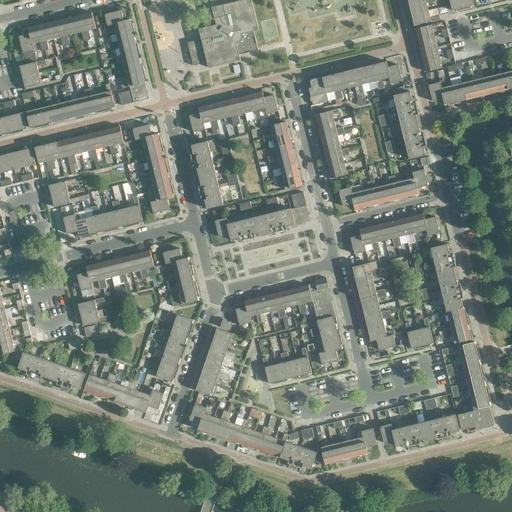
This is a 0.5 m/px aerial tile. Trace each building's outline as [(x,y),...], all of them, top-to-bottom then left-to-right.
[(258,30),(251,0),(243,0),(212,8),(214,18),(216,25),(199,29),(201,40),(188,43),(193,66),(207,63),(209,68),(240,60),(239,55),(258,50),(253,31),(258,30)] [(435,1),(434,0),(425,0),(409,4),(410,7),(408,7),(410,15),(428,11),(427,3),(435,1)] [(449,0),(452,11),(456,10),(456,11),(464,10),(461,0),(449,0)] [(461,0),(464,10),(471,8),(471,6),(474,5),(472,0),(461,0)] [(105,14),(107,25),(124,21),(121,10),(105,14)] [(86,14),(85,11),(80,12),(87,40),(90,39),(88,30),(96,29),(92,12),(86,14)] [(430,18),(428,11),(410,15),(412,22),(414,22),(414,26),(440,19),(439,16),(430,18)] [(87,40),(80,12),(75,13),(76,16),(70,18),(74,34),(82,32),(84,41),(87,40)] [(65,19),(64,16),(59,17),(66,45),(69,44),(67,36),(74,34),(70,18),(65,19)] [(66,45),(59,17),(55,18),(55,21),(49,23),(53,39),(60,37),(63,46),(66,45)] [(129,19),(124,21),(107,25),(109,30),(114,28),(116,35),(134,30),(132,22),(130,23),(129,19)] [(44,24),(43,21),(38,22),(45,50),(48,50),(46,41),(53,39),(49,23),(44,24)] [(45,50),(38,22),(33,23),(34,26),(28,28),(29,34),(32,44),(33,44),(39,42),(42,51),(45,50)] [(434,36),(432,25),(415,29),(416,32),(414,33),(416,40),(434,36)] [(136,37),(134,30),(116,35),(118,41),(111,43),(112,46),(135,41),(134,38),(136,37)] [(32,44),(29,34),(19,36),(23,53),(34,50),(33,44),(32,44)] [(437,46),(434,36),(416,40),(418,48),(420,47),(421,50),(437,46)] [(135,44),(135,41),(112,46),(113,50),(119,48),(121,55),(139,51),(137,43),(135,44)] [(440,57),(437,46),(421,50),(421,53),(419,54),(421,61),(440,57)] [(141,58),(139,51),(121,55),(123,62),(116,64),(117,67),(140,62),(139,59),(141,58)] [(442,68),(440,57),(421,61),(423,69),(425,68),(426,72),(442,68)] [(19,70),(21,77),(39,73),(37,66),(46,64),(45,60),(20,66),(21,69),(19,70)] [(380,63),(380,60),(375,61),(382,89),(385,88),(383,79),(390,78),(391,78),(388,67),(387,61),(380,63)] [(382,89),(375,61),(370,62),(371,65),(365,67),(369,83),(376,81),(378,90),(382,89)] [(141,65),(140,62),(117,67),(118,71),(124,69),(126,76),(144,72),(142,64),(141,65)] [(360,68),(359,65),(354,66),(361,94),(364,94),(362,85),(369,83),(365,67),(360,68)] [(399,65),(388,67),(391,78),(390,78),(391,84),(403,81),(399,65)] [(361,94),(354,66),(349,67),(350,70),(344,72),(348,88),(355,86),(357,95),(361,94)] [(338,73),(338,70),(333,71),(340,99),(343,99),(341,90),(348,88),(344,72),(338,73)] [(340,99),(333,71),(328,72),(329,75),(323,77),(327,93),(334,91),(336,100),(340,99)] [(146,79),(144,72),(126,76),(128,83),(121,85),(122,89),(130,87),(145,83),(144,80),(146,79)] [(41,80),(39,73),(21,77),(23,85),(24,84),(25,88),(50,82),(49,78),(41,80)] [(508,89),(504,73),(494,75),(498,93),(506,92),(505,90),(508,89)] [(498,93),(494,75),(483,78),(487,94),(490,93),(491,95),(498,93)] [(310,77),(303,79),(305,83),(308,83),(310,91),(313,105),(328,101),(327,93),(323,77),(311,80),(310,77)] [(487,94),(483,78),(473,80),(477,99),(485,97),(484,95),(487,94)] [(440,81),(440,82),(444,99),(443,99),(445,105),(448,104),(448,105),(456,104),(451,86),(445,87),(444,80),(440,81)] [(477,99),(473,80),(462,83),(466,99),(469,99),(470,100),(477,99)] [(444,99),(440,82),(429,85),(433,101),(443,99),(444,99)] [(148,95),(145,83),(130,87),(131,90),(132,96),(134,103),(145,100),(145,98),(146,95),(148,95)] [(466,99),(462,83),(451,86),(456,104),(463,102),(463,100),(466,99)] [(107,92),(100,93),(105,112),(112,110),(112,108),(115,107),(110,84),(106,85),(107,92)] [(91,88),(88,89),(94,112),(97,112),(97,113),(105,112),(100,93),(93,95),(91,88)] [(94,112),(88,89),(85,90),(86,97),(79,99),(84,117),(91,115),(91,113),(94,112)] [(132,96),(131,90),(119,93),(120,99),(132,96)] [(256,93),(256,90),(251,91),(258,120),(261,119),(259,110),(265,108),(267,108),(264,98),(263,92),(256,93)] [(258,120),(251,91),(246,93),(247,96),(241,97),(245,113),(252,112),(254,121),(258,120)] [(424,136),(424,133),(421,133),(419,128),(422,127),(418,110),(418,109),(418,108),(417,101),(416,101),(415,97),(412,98),(410,91),(394,95),(399,115),(404,135),(410,159),(426,155),(424,149),(427,148),(426,143),(427,143),(425,136),(424,136)] [(70,93),(67,94),(73,118),(76,117),(76,119),(84,117),(79,99),(72,100),(70,93)] [(73,118),(67,94),(63,95),(65,102),(58,104),(63,122),(70,120),(70,118),(73,118)] [(235,99),(235,95),(230,97),(237,125),(240,124),(238,115),(245,113),(241,97),(235,99)] [(274,95),(264,98),(267,108),(265,108),(267,114),(278,111),(274,95)] [(134,103),(132,96),(120,99),(122,106),(134,103)] [(237,125),(230,97),(225,98),(226,101),(220,102),(224,119),(231,117),(233,126),(237,125)] [(46,100),(48,106),(52,123),(55,122),(55,124),(63,122),(58,104),(51,105),(49,99),(46,100)] [(214,104),(213,101),(209,102),(216,130),(219,129),(217,120),(224,119),(220,102),(214,104)] [(216,130),(209,102),(204,103),(205,106),(198,107),(200,113),(202,124),(204,124),(210,122),(212,131),(216,130)] [(52,123),(48,106),(37,109),(42,127),(49,125),(49,123),(52,123)] [(42,127),(37,109),(26,112),(30,128),(34,127),(34,129),(42,127)] [(339,112),(338,109),(315,114),(316,118),(314,118),(316,126),(334,121),(333,114),(339,112)] [(27,129),(23,113),(12,115),(16,133),(24,132),(23,130),(27,129)] [(202,124),(200,113),(189,116),(193,132),(205,129),(204,124),(202,124)] [(388,114),(379,116),(381,127),(391,124),(388,114)] [(16,133),(12,115),(1,118),(5,134),(9,133),(9,135),(16,133)] [(336,128),(334,121),(316,126),(318,133),(320,133),(321,136),(344,130),(343,127),(336,128)] [(288,128),(286,122),(270,126),(272,133),(263,136),(264,139),(292,132),(291,127),(288,128)] [(113,128),(113,125),(108,126),(115,154),(118,153),(116,145),(124,143),(120,126),(113,128)] [(133,129),(135,139),(141,138),(152,135),(149,125),(133,129)] [(115,154),(108,126),(103,127),(104,130),(98,132),(102,148),(109,146),(111,155),(115,154)] [(92,133),(92,130),(87,131),(94,159),(97,158),(95,150),(102,148),(98,132),(92,133)] [(345,134),(344,130),(321,136),(321,139),(320,139),(321,147),(339,142),(338,135),(345,134)] [(94,159),(87,131),(82,132),(83,135),(77,137),(81,153),(88,152),(90,160),(94,159)] [(293,137),(292,132),(264,139),(264,142),(273,140),(275,147),(291,143),(290,137),(293,137)] [(157,134),(152,135),(141,138),(142,143),(144,149),(162,144),(160,137),(158,137),(157,134)] [(71,138),(71,135),(66,136),(73,164),(76,164),(74,155),(81,153),(77,137),(71,138)] [(73,164),(66,136),(61,138),(62,141),(56,142),(60,158),(67,157),(69,165),(73,164)] [(50,143),(50,141),(45,142),(52,170),(55,169),(53,160),(60,158),(56,142),(50,143)] [(193,164),(194,168),(197,167),(198,172),(195,173),(199,192),(198,192),(200,199),(201,199),(202,203),(205,202),(207,209),(223,205),(208,141),(191,145),(193,151),(190,152),(191,157),(190,157),(192,164),(193,164)] [(393,141),(385,142),(387,153),(396,151),(393,141)] [(52,170),(45,142),(40,143),(41,146),(35,147),(39,164),(46,162),(49,171),(52,170)] [(231,153),(229,142),(221,144),(223,155),(231,153)] [(341,149),(339,142),(321,147),(323,154),(325,154),(326,157),(349,151),(348,148),(341,149)] [(293,149),(291,143),(275,147),(277,154),(268,156),(269,160),(297,153),(296,148),(293,149)] [(164,152),(162,144),(144,149),(146,156),(139,158),(140,161),(163,155),(162,152),(164,152)] [(27,147),(20,149),(24,167),(35,165),(31,148),(28,149),(27,147)] [(24,167),(20,149),(12,151),(13,153),(10,153),(14,170),(24,167)] [(350,155),(349,151),(326,157),(326,160),(325,160),(326,168),(345,163),(343,156),(350,155)] [(6,152),(0,154),(0,159),(3,172),(14,170),(10,153),(7,154),(6,152)] [(298,158),(297,153),(269,160),(270,163),(278,161),(280,168),(297,164),(295,159),(298,158)] [(164,158),(163,155),(140,161),(140,164),(147,163),(149,170),(167,165),(165,158),(164,158)] [(418,168),(423,167),(431,165),(429,157),(416,160),(417,164),(418,168)] [(346,170),(345,163),(326,168),(328,175),(330,175),(331,178),(354,173),(353,169),(346,170)] [(298,170),(297,164),(280,168),(282,175),(273,178),(274,181),(302,174),(301,169),(298,170)] [(169,173),(167,165),(149,170),(151,177),(144,179),(145,182),(168,176),(167,173),(169,173)] [(424,170),(412,173),(416,189),(417,189),(428,186),(424,170)] [(416,189),(412,173),(408,174),(410,179),(404,181),(408,199),(415,197),(415,195),(418,195),(417,189),(416,189)] [(239,184),(236,174),(227,176),(230,186),(239,184)] [(303,179),(302,174),(274,181),(275,184),(284,182),(285,190),(302,186),(300,180),(303,179)] [(169,179),(168,176),(145,182),(146,185),(153,184),(154,191),(172,186),(171,179),(169,179)] [(395,176),(391,177),(397,200),(400,199),(400,201),(408,199),(404,181),(397,183),(395,176)] [(397,200),(391,177),(388,177),(390,184),(383,186),(387,204),(394,202),(394,200),(397,200)] [(75,183),(74,179),(49,185),(50,189),(48,189),(50,197),(68,192),(66,185),(75,183)] [(374,181),(370,182),(376,205),(379,204),(379,206),(387,204),(383,186),(376,188),(374,181)] [(376,205),(370,182),(367,182),(369,189),(362,191),(366,209),(373,207),(373,205),(376,205)] [(174,194),(172,186),(154,191),(157,201),(157,202),(167,199),(173,198),(172,194),(174,194)] [(354,186),(350,187),(354,204),(353,204),(354,210),(358,209),(358,211),(366,209),(362,191),(356,192),(354,186)] [(354,204),(350,187),(339,190),(343,206),(353,204),(354,204)] [(70,199),(68,192),(50,197),(52,204),(53,204),(54,207),(79,201),(78,197),(70,199)] [(307,206),(303,192),(297,194),(300,207),(307,206)] [(300,207),(297,194),(291,195),(295,208),(300,207)] [(135,206),(128,208),(133,226),(140,224),(140,222),(143,221),(137,196),(133,197),(135,206)] [(279,206),(277,197),(266,200),(268,208),(279,206)] [(170,210),(167,199),(157,202),(157,201),(151,202),(154,214),(170,210)] [(119,201),(115,202),(122,227),(125,226),(125,228),(133,226),(128,208),(121,209),(119,201)] [(122,227),(115,202),(112,202),(114,211),(107,213),(112,231),(119,229),(119,228),(122,227)] [(252,211),(250,202),(240,204),(242,214),(252,211)] [(98,206),(95,207),(101,232),(104,231),(104,233),(112,231),(107,213),(100,215),(98,206)] [(285,230),(289,229),(289,226),(306,222),(306,220),(308,217),(309,217),(307,206),(300,207),(295,208),(291,209),(291,208),(228,224),(231,234),(230,234),(231,240),(237,239),(238,242),(243,240),(243,242),(250,240),(250,239),(254,238),(253,235),(259,234),(259,236),(278,232),(278,233),(285,231),(285,230)] [(101,232),(95,207),(91,208),(93,216),(86,218),(91,236),(98,234),(98,233),(101,232)] [(74,213),(74,215),(78,231),(79,237),(83,236),(83,238),(91,236),(86,218),(80,219),(78,212),(74,213)] [(417,215),(417,212),(412,213),(419,241),(422,240),(420,232),(427,230),(425,219),(424,214),(417,215)] [(419,241),(412,213),(407,214),(408,217),(402,219),(406,235),(413,233),(415,242),(419,241)] [(78,231),(74,215),(63,217),(67,234),(78,231)] [(396,220),(396,217),(391,218),(398,246),(401,245),(399,237),(406,235),(402,219),(396,220)] [(436,217),(425,219),(427,230),(428,236),(440,233),(436,217)] [(219,237),(230,234),(231,234),(228,224),(227,218),(215,220),(219,237)] [(398,246),(391,218),(386,220),(387,222),(381,224),(385,240),(392,238),(395,247),(398,246)] [(375,225),(375,222),(370,224),(377,251),(380,250),(378,242),(385,240),(381,224),(375,225)] [(377,251),(370,224),(365,225),(366,228),(360,229),(361,235),(363,245),(365,245),(371,243),(373,252),(377,251)] [(363,245),(361,235),(351,237),(355,254),(366,251),(365,245),(363,245)] [(466,295),(465,287),(462,288),(461,285),(458,285),(457,280),(460,279),(455,261),(458,261),(456,253),(453,253),(452,249),(449,250),(448,244),(431,248),(447,311),(463,307),(462,301),(465,300),(464,296),(466,295)] [(163,252),(166,264),(182,260),(182,259),(180,248),(163,252)] [(144,252),(143,249),(139,250),(145,278),(149,277),(147,269),(154,267),(150,250),(144,252)] [(145,278),(139,250),(134,251),(134,254),(129,256),(133,272),(140,270),(142,279),(145,278)] [(123,257),(122,254),(118,255),(124,283),(128,282),(126,274),(133,272),(129,256),(123,257)] [(124,283),(118,255),(113,257),(114,259),(108,261),(112,277),(119,275),(121,284),(124,283)] [(188,258),(182,259),(182,260),(166,264),(164,264),(165,268),(173,266),(174,273),(193,268),(191,260),(189,261),(188,258)] [(102,262),(101,259),(97,261),(103,288),(107,288),(105,279),(112,277),(108,261),(102,262)] [(103,288),(97,261),(92,262),(92,265),(86,266),(88,272),(90,282),(91,282),(98,280),(100,289),(103,288)] [(423,261),(414,263),(417,274),(425,272),(423,261)] [(371,270),(369,262),(351,267),(353,275),(355,275),(355,277),(380,271),(379,268),(371,270)] [(194,275),(193,268),(174,273),(176,279),(167,281),(168,285),(193,279),(193,276),(194,275)] [(381,275),(380,271),(355,277),(356,280),(354,281),(356,288),(374,284),(373,277),(381,275)] [(90,282),(88,272),(78,274),(82,291),(93,288),(91,282),(90,282)] [(336,316),(326,277),(315,280),(316,283),(309,284),(313,301),(317,320),(336,316)] [(194,282),(193,279),(168,285),(169,288),(178,286),(179,293),(198,289),(196,281),(194,282)] [(303,286),(302,283),(297,284),(304,312),(307,312),(305,303),(313,301),(309,284),(303,286)] [(304,312),(297,284),(293,286),(293,288),(287,290),(292,306),(299,304),(301,313),(304,312)] [(376,291),(374,284),(356,288),(358,296),(360,295),(361,298),(386,292),(385,289),(376,291)] [(430,287),(421,289),(423,300),(433,297),(430,287)] [(282,291),(281,288),(276,290),(283,318),(287,317),(285,308),(292,306),(287,290),(282,291)] [(200,296),(198,289),(179,293),(181,300),(173,302),(174,306),(199,300),(198,297),(200,296)] [(283,318),(276,290),(272,291),(272,294),(266,295),(271,311),(278,309),(280,318),(283,318)] [(387,296),(386,292),(361,298),(362,301),(360,302),(362,309),(380,305),(378,298),(387,296)] [(261,296),(260,293),(255,295),(262,323),(266,322),(263,313),(271,311),(266,295),(261,296)] [(262,323),(255,295),(250,296),(251,299),(245,300),(246,306),(249,317),(250,316),(257,315),(259,324),(262,323)] [(78,308),(79,315),(97,311),(96,304),(105,301),(104,298),(78,304),(79,307),(78,308)] [(381,312),(380,305),(362,309),(363,317),(365,316),(366,319),(391,313),(390,310),(381,312)] [(249,317),(246,306),(236,309),(240,325),(251,322),(250,316),(249,317)] [(464,310),(463,307),(447,311),(440,312),(441,316),(448,315),(450,322),(468,317),(466,309),(464,310)] [(99,318),(97,311),(79,315),(81,323),(83,323),(84,326),(109,320),(108,316),(99,318)] [(176,318),(174,325),(191,331),(194,323),(192,323),(193,319),(169,311),(168,315),(176,318)] [(392,317),(391,313),(366,319),(367,322),(365,323),(367,330),(385,326),(383,319),(392,317)] [(338,323),(336,316),(317,320),(319,327),(310,330),(311,333),(337,327),(336,324),(338,323)] [(469,325),(468,317),(450,322),(451,329),(444,330),(445,334),(468,328),(468,325),(469,325)] [(233,323),(220,318),(218,326),(230,330),(233,323)] [(426,327),(419,329),(423,347),(431,346),(430,344),(434,343),(428,318),(424,319),(426,327)] [(0,332),(10,330),(8,319),(0,321),(0,332)] [(410,322),(405,323),(412,348),(415,348),(416,349),(423,347),(419,329),(412,331),(410,322)] [(95,325),(84,328),(86,337),(97,335),(95,325)] [(191,331),(174,325),(171,332),(163,329),(162,332),(186,340),(187,338),(189,338),(191,331)] [(386,332),(385,326),(367,330),(369,338),(370,337),(371,341),(377,340),(377,339),(393,335),(395,334),(394,330),(386,332)] [(337,330),(337,327),(311,333),(312,336),(321,334),(323,341),(341,337),(339,329),(337,330)] [(241,336),(217,328),(216,331),(214,331),(211,338),(229,344),(232,337),(240,340),(241,336)] [(469,331),(468,328),(445,334),(446,337),(453,335),(455,343),(473,339),(471,331),(469,331)] [(0,343),(13,340),(10,330),(0,332),(0,343)] [(186,340),(162,332),(161,335),(169,338),(167,345),(184,351),(187,344),(185,343),(186,340)] [(396,346),(393,335),(377,339),(377,340),(379,350),(396,346)] [(343,344),(341,337),(323,341),(324,347),(317,349),(318,353),(320,353),(336,349),(336,350),(342,349),(341,345),(343,344)] [(80,344),(78,338),(68,341),(70,350),(80,348),(80,344)] [(229,344),(211,338),(209,345),(211,346),(210,349),(234,357),(235,354),(227,351),(229,344)] [(0,355),(15,351),(13,340),(0,343),(0,355)] [(475,345),(474,341),(458,345),(461,356),(479,352),(477,344),(475,345)] [(184,351),(167,345),(165,352),(156,349),(155,353),(179,361),(180,358),(182,359),(184,351)] [(312,372),(306,348),(302,348),(304,357),(297,359),(301,377),(309,375),(308,373),(312,372)] [(234,357),(210,349),(209,352),(207,351),(205,359),(222,365),(225,358),(233,361),(234,357)] [(336,349),(320,353),(322,364),(339,360),(336,350),(336,349)] [(26,377),(34,379),(35,377),(42,379),(43,376),(49,378),(56,381),(55,384),(62,386),(61,389),(69,391),(70,388),(72,389),(73,387),(81,389),(86,373),(24,352),(18,368),(26,370),(25,373),(27,374),(26,377)] [(288,352),(284,353),(290,378),(293,377),(294,379),(301,377),(297,359),(290,361),(288,352)] [(481,359),(479,352),(461,356),(464,367),(480,363),(479,360),(481,359)] [(179,361),(155,353),(154,356),(162,359),(160,366),(178,372),(180,364),(178,364),(179,361)] [(290,378),(284,353),(281,354),(283,362),(276,364),(280,382),(288,380),(287,379),(290,378)] [(267,357),(263,358),(269,383),(272,382),(273,384),(280,382),(276,364),(269,366),(267,357)] [(222,365),(205,359),(202,366),(204,367),(203,369),(227,378),(228,374),(220,372),(222,365)] [(480,366),(480,363),(464,367),(466,377),(484,373),(482,365),(480,366)] [(178,372),(160,366),(158,373),(149,370),(148,374),(172,382),(173,379),(175,379),(178,372)] [(227,378),(203,369),(202,372),(200,372),(198,379),(215,385),(218,378),(226,381),(227,378)] [(486,380),(484,373),(466,377),(469,388),(485,384),(484,381),(486,380)] [(100,378),(90,374),(84,390),(88,391),(87,393),(94,396),(100,378)] [(107,380),(100,378),(94,396),(102,398),(102,396),(105,397),(113,375),(109,374),(107,380)] [(116,376),(113,375),(105,397),(108,398),(108,400),(115,403),(121,385),(114,382),(116,376)] [(127,387),(121,385),(115,403),(122,405),(123,403),(125,404),(134,380),(130,379),(127,387)] [(215,385),(198,379),(195,386),(197,387),(196,390),(220,399),(222,395),(213,392),(215,385)] [(137,381),(134,380),(125,404),(128,405),(128,407),(135,410),(141,392),(134,389),(137,381)] [(486,387),(485,384),(469,388),(471,398),(489,394),(488,386),(486,387)] [(147,394),(141,392),(135,410),(142,412),(143,410),(147,412),(149,406),(148,406),(153,390),(154,388),(149,387),(147,394)] [(164,393),(153,390),(148,406),(149,406),(159,409),(164,393)] [(491,401),(489,394),(471,398),(473,406),(489,402),(491,401)] [(437,407),(435,398),(425,400),(427,410),(437,407)] [(490,405),(489,402),(473,406),(465,408),(466,412),(458,414),(462,430),(467,429),(469,434),(476,433),(476,429),(495,425),(490,405)] [(190,420),(200,423),(201,424),(206,408),(195,404),(190,420)] [(411,412),(409,404),(398,407),(400,415),(411,412)] [(207,406),(206,408),(201,424),(200,423),(198,429),(201,430),(201,432),(208,435),(214,417),(208,415),(211,408),(207,406)] [(252,409),(250,415),(259,418),(262,412),(252,409)] [(221,419),(214,417),(208,435),(215,437),(216,435),(219,436),(227,412),(224,411),(221,419)] [(231,413),(227,412),(219,436),(222,437),(221,439),(228,441),(235,424),(228,422),(231,413)] [(415,444),(419,443),(418,441),(423,439),(424,442),(443,438),(443,440),(451,439),(450,436),(455,435),(454,432),(460,430),(456,414),(393,429),(392,430),(395,440),(396,446),(403,444),(403,447),(407,446),(408,449),(415,447),(415,444)] [(242,426),(235,424),(228,441),(236,444),(236,442),(239,443),(248,421),(244,420),(242,426)] [(251,422),(248,421),(239,443),(242,444),(242,446),(249,448),(256,431),(249,429),(251,422)] [(392,423),(380,426),(384,443),(395,440),(392,430),(393,429),(392,423)] [(262,433),(256,431),(249,448),(256,451),(257,449),(260,450),(268,428),(265,427),(262,433)] [(271,429),(268,428),(260,450),(263,451),(262,453),(270,455),(276,438),(269,435),(271,429)] [(314,437),(312,428),(301,430),(304,440),(314,437)] [(377,444),(373,428),(362,431),(363,437),(364,436),(367,447),(377,444)] [(288,435),(290,442),(298,439),(296,433),(288,435)] [(283,440),(276,438),(270,455),(277,458),(277,456),(281,457),(286,441),(288,435),(289,435),(285,434),(283,440)] [(364,436),(363,437),(353,439),(357,457),(365,455),(365,453),(368,453),(367,447),(364,436)] [(357,457),(353,439),(342,442),(346,458),(349,457),(350,459),(357,457)] [(291,467),(298,470),(299,467),(303,468),(304,465),(312,468),(317,452),(286,441),(281,457),(288,460),(287,463),(292,464),(291,467)] [(346,458),(342,442),(332,444),(336,462),(344,460),(343,459),(346,458)] [(336,462),(332,444),(321,447),(325,463),(328,463),(329,464),(336,462)]
